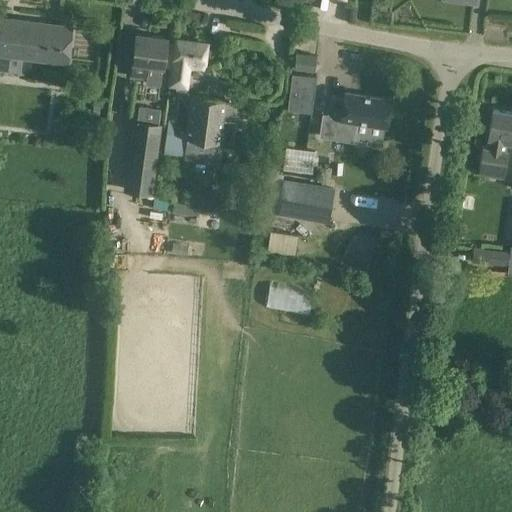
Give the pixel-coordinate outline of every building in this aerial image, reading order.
[(72,26),(0,16),(0,53),(68,62),(72,26)] [(166,37),(136,33),(131,75),(146,77),(148,64),(162,66),(166,37)] [(206,44),(175,38),(169,75),(167,87),(176,88),(175,92),(185,105),(189,105),(185,135),(172,133),(174,120),(166,119),(163,150),(216,157),(221,121),(235,122),(238,101),(190,95),(190,96),(189,96),(184,89),(188,65),(202,68),(206,44)] [(316,56),(295,53),(293,68),(314,70),(316,56)] [(308,103),(315,75),(293,71),(287,98),(308,103)] [(390,99),(344,92),(340,119),(386,126),(390,99)] [(135,116),(157,121),(160,109),(138,104),(135,116)] [(511,112),(492,109),(486,146),(482,145),(477,172),(503,177),(507,150),(503,150),(504,141),(511,141),(511,112)] [(161,124),(132,120),(126,164),(155,168),(161,124)] [(323,219),(328,188),(281,180),(276,211),(323,219)] [(293,252),(296,232),(269,227),(266,247),(293,252)] [(120,252),(120,238),(109,238),(109,252),(120,252)] [(510,251),(473,248),(471,264),(509,268),(510,251)] [(309,315),(313,291),(268,285),(264,309),(309,315)]
